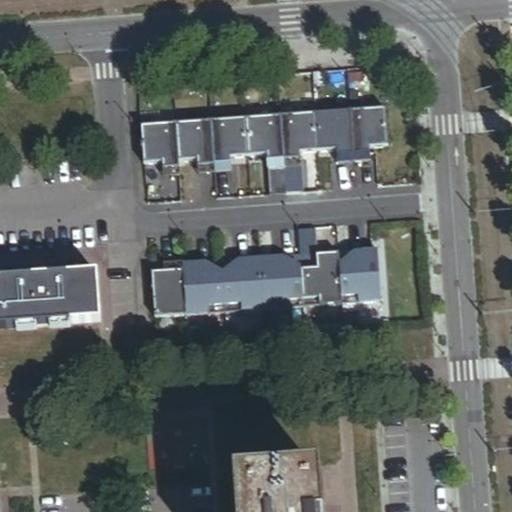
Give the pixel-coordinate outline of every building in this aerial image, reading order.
[(385,112),(351,114),(354,158),(370,157),(370,150),(388,149),(385,112)] [(351,114),(316,117),(318,154),(337,153),(337,159),(354,158),(351,114)] [(316,117),(281,119),(284,163),(300,162),(300,156),(318,154),(316,117)] [(281,119),(246,122),(248,159),(267,158),(270,196),(286,195),(284,163),(281,119)] [(246,122),(211,124),(214,168),(230,167),(230,160),(248,159),(246,122)] [(211,124),(176,127),(178,164),(197,163),(197,169),(214,168),(211,124)] [(176,127),(141,129),(144,167),(162,165),(163,172),(179,171),(178,164),(176,127)] [(378,253),(339,256),(342,307),(382,304),(378,253)] [(339,256),(300,259),(304,310),(342,307),(339,256)] [(300,259),(261,262),(265,313),(304,310),(300,259)] [(261,262),(222,265),(226,315),(265,313),(261,262)] [(222,265),(183,267),(183,274),(187,318),(226,315),(222,265)] [(183,274),(151,276),(154,321),(187,318),(183,274)] [(0,330),(100,323),(97,279),(48,282),(47,277),(34,277),(34,283),(0,285),(0,330)] [(322,511),(320,480),(234,486),(235,511),(322,511)]
